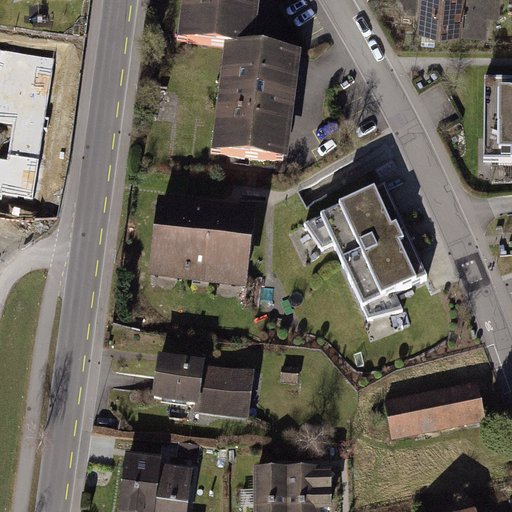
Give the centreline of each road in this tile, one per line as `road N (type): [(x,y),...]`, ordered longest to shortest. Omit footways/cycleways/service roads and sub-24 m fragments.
road 1 (secondary): [(51,511),(118,0)]
road 2 (unclassified): [(336,0),(448,211),(511,378)]
